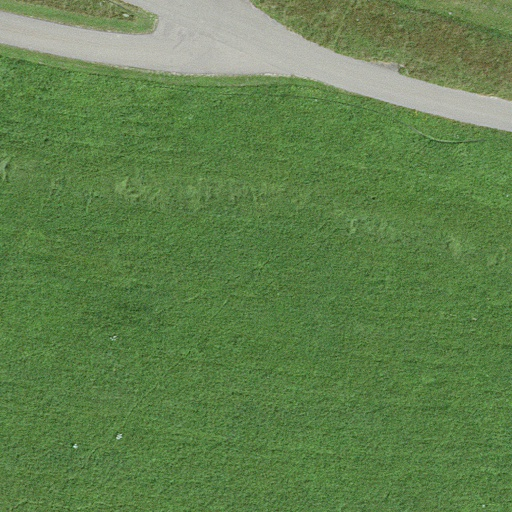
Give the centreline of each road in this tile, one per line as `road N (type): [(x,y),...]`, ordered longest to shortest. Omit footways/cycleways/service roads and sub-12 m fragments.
road 1 (unclassified): [(167,0),(399,89),(511,116)]
road 2 (track): [(0,25),(167,53),(257,38)]
